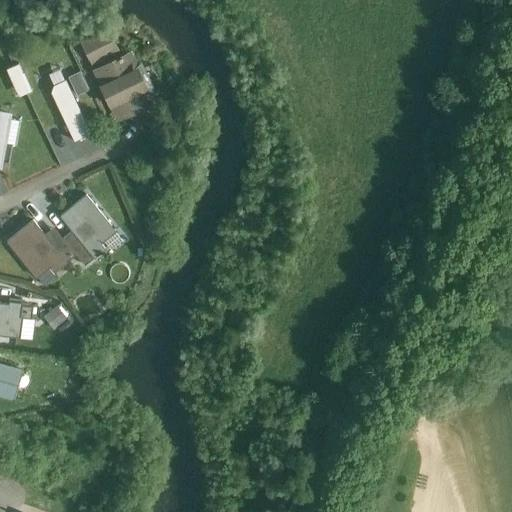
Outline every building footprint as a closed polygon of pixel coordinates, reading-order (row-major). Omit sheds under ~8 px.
[(108,29),(81,41),(91,62),(118,50),(108,29)] [(133,51),(94,69),(117,117),(155,99),(133,51)] [(18,60),(3,68),(17,97),(32,89),(18,60)] [(75,141),(91,133),(65,80),(49,87),(75,141)] [(13,112),(0,110),(0,165),(2,166),(13,112)] [(116,230),(87,194),(61,215),(85,246),(76,254),(85,265),(105,248),(101,242),(116,230)] [(58,250),(33,220),(8,240),(37,277),(51,265),(56,270),(76,254),(68,243),(58,250)] [(32,307),(0,302),(0,333),(18,336),(21,317),(30,319),(32,307)] [(44,313),(58,330),(71,318),(57,302),(44,313)] [(22,368),(0,361),(0,394),(13,398),(22,368)]
